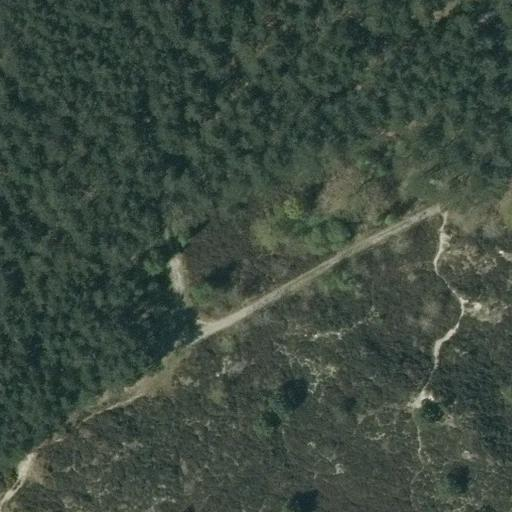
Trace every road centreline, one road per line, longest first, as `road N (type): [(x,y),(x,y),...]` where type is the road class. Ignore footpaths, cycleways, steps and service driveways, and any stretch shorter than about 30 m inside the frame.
road 1 (track): [(511,181),(187,341),(0,462)]
road 2 (unknown): [(187,341),(187,175),(231,83),(251,0)]
